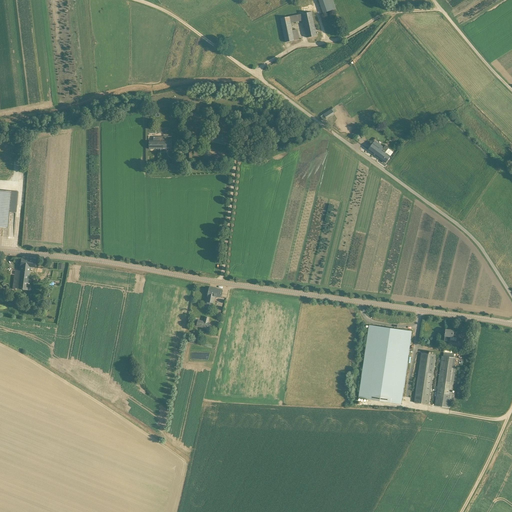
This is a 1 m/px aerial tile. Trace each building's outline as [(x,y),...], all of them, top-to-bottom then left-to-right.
[(318,0),(323,13),(336,9),(332,0),(318,0)] [(305,25),(308,38),(317,36),(314,23),(311,12),(301,14),(300,7),(279,11),(281,18),(280,18),(285,42),(299,39),(296,29),(292,30),(291,23),(302,20),(303,25),(305,25)] [(327,119),(334,114),(331,109),(324,114),(327,119)] [(223,145),(224,145),(229,146),(231,138),(226,136),(211,132),(208,141),(223,145)] [(149,149),(152,149),(161,149),(161,137),(153,137),(153,141),(149,141),(149,149)] [(172,149),(172,137),(161,137),(161,149),(172,149)] [(373,143),(368,150),(386,163),(391,156),(386,152),(389,148),(386,145),(384,147),(375,140),(373,143)] [(18,192),(0,190),(0,227),(8,228),(9,212),(16,212),(18,192)] [(36,260),(28,259),(21,258),(20,266),(20,271),(15,270),(13,288),(27,290),(30,267),(35,268),(36,260)] [(212,306),(214,303),(215,297),(220,298),(222,289),(210,287),(207,301),(207,305),(212,306)] [(209,329),(210,323),(198,320),(196,326),(209,329)] [(454,330),(446,329),(444,340),(450,341),(450,340),(456,341),(457,337),(453,337),(454,330)] [(430,404),(436,354),(421,352),(415,402),(430,404)] [(443,356),(441,355),(435,405),(451,407),(456,368),(454,368),(456,354),(444,352),(443,356)]
